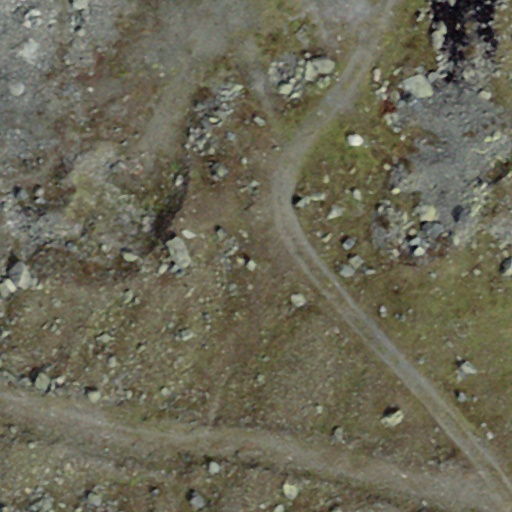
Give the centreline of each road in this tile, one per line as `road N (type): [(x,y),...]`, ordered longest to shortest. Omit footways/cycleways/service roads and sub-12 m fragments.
road 1 (track): [(370,0),(293,181),(511,487)]
road 2 (track): [(508,482),(57,417),(0,397)]
